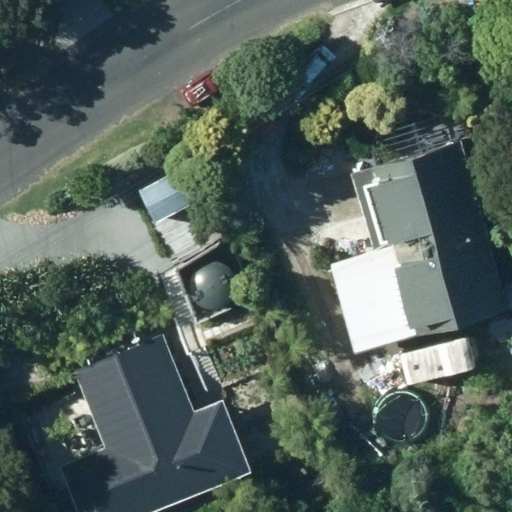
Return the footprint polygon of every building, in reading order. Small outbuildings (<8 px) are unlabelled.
[(511,316),(511,296),(465,142),(374,170),(426,343),(511,316)] [(338,267),(363,359),(416,346),(390,253),(338,267)] [(168,334),(78,369),(119,469),(67,489),(76,511),(147,511),(140,494),(200,470),(185,435),(206,427),(168,334)] [(19,398),(56,385),(40,338),(2,350),(19,398)] [(292,374),(307,408),(329,398),(314,364),(292,374)]
